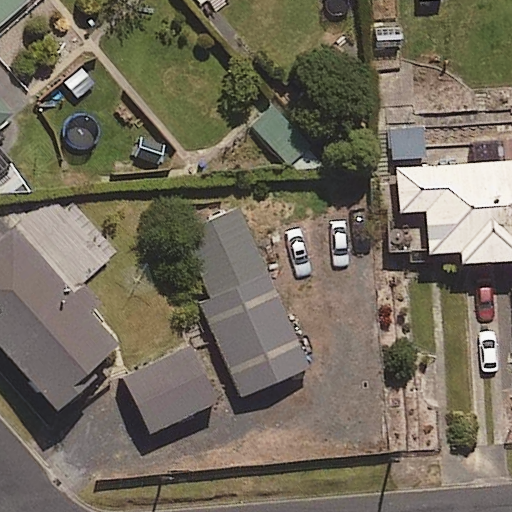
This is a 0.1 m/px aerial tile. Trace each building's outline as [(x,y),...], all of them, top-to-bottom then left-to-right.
[(0,0),(0,26),(28,0),(0,0)] [(0,104),(0,180),(15,168),(0,149),(0,126),(11,117),(0,104)] [(308,149),(271,107),(251,125),(287,167),(308,149)] [(423,127),(390,129),(391,161),(424,159),(423,127)] [(511,160),(398,168),(401,211),(427,209),(430,256),(460,254),(461,267),(511,264),(511,160)] [(309,367),(240,206),(184,230),(210,293),(201,297),(242,395),(309,367)] [(77,294),(15,223),(0,236),(0,346),(58,414),(103,375),(98,369),(124,347),(96,315),(107,306),(89,284),(77,294)] [(218,403),(191,347),(124,379),(151,435),(218,403)]
